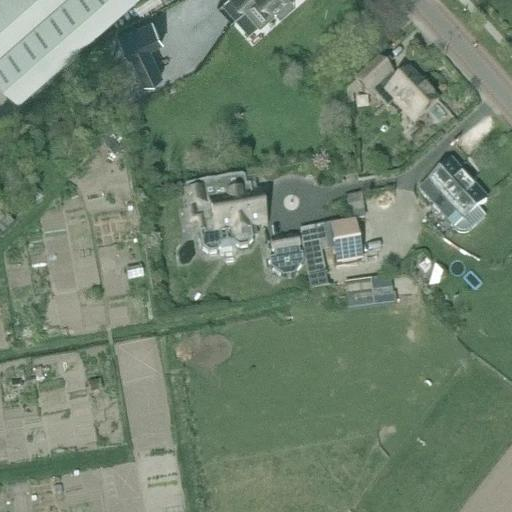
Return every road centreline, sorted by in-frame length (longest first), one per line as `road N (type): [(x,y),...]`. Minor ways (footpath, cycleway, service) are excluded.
road 1 (unknown): [(503,94),(409,185),(406,235)]
road 2 (tertiary): [(511,103),(420,0)]
